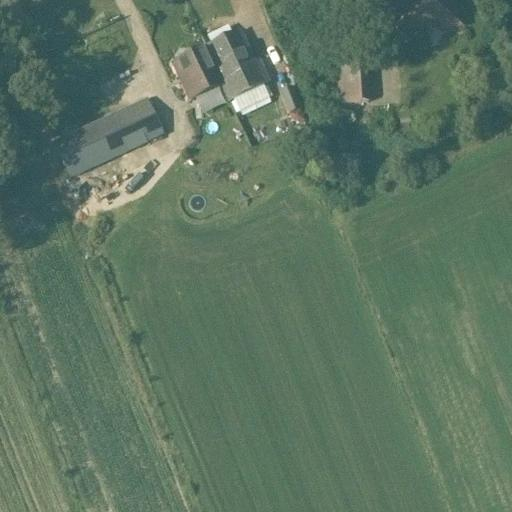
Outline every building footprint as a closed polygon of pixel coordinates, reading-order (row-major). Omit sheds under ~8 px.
[(399,0),(402,41),(423,37),(420,24),(437,20),(440,33),(460,28),(449,0),(399,0)] [(229,105),(232,104),(268,87),(257,64),(255,65),(240,34),(208,49),(223,86),(221,87),(229,105)] [(208,49),(206,51),(171,67),(188,103),(220,87),(226,107),(229,105),(221,87),(223,86),(208,49)] [(338,105),(369,104),(367,53),(336,54),(338,105)] [(281,94),(288,116),(299,112),(292,91),(281,94)] [(69,182),(162,138),(147,102),(54,145),(69,182)]
